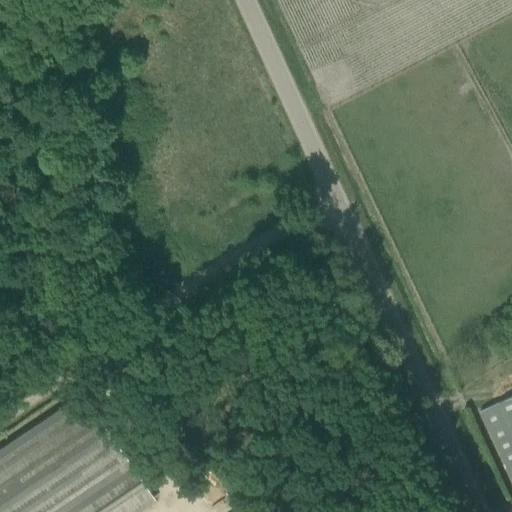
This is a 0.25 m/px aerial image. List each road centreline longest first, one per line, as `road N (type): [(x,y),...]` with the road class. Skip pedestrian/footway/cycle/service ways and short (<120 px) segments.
road 1 (unclassified): [(478,511),(343,212)]
road 2 (track): [(0,406),(278,245)]
road 3 (unclassified): [(343,212),(247,0)]
